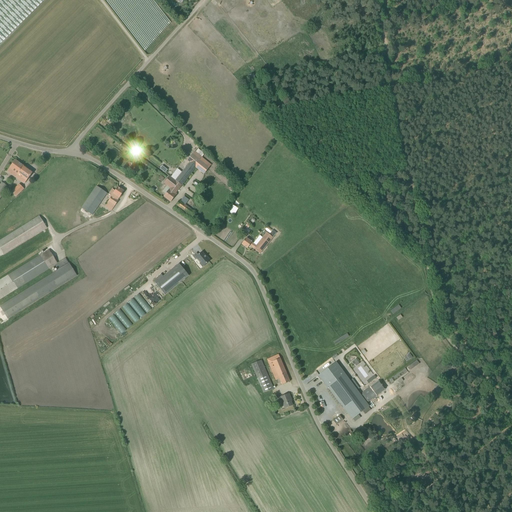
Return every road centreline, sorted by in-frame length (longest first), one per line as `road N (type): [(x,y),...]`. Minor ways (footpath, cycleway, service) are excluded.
road 1 (unclassified): [(374,511),(311,410),(251,269),(115,173),(73,153)]
road 2 (track): [(447,338),(377,0)]
road 3 (unclassified): [(73,153),(203,0)]
